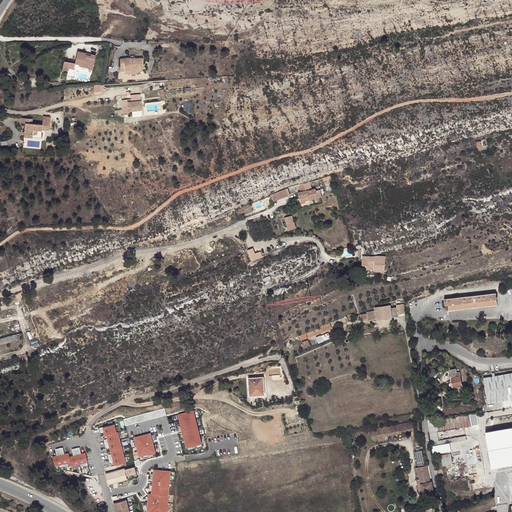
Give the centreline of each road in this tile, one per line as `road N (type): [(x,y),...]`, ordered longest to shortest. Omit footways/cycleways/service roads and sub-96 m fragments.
road 1 (track): [(0,242),(15,233),(148,221),(174,200),(322,144),(386,110),(511,96)]
road 2 (residential): [(0,296),(143,249),(162,252),(236,229),(261,245),(312,239),(329,259)]
road 3 (residential): [(412,323),(440,511)]
road 4 (track): [(122,402),(198,395),(259,413),(289,410)]
road 5 (residential): [(106,493),(137,487),(146,466),(171,455),(162,421),(130,428)]
